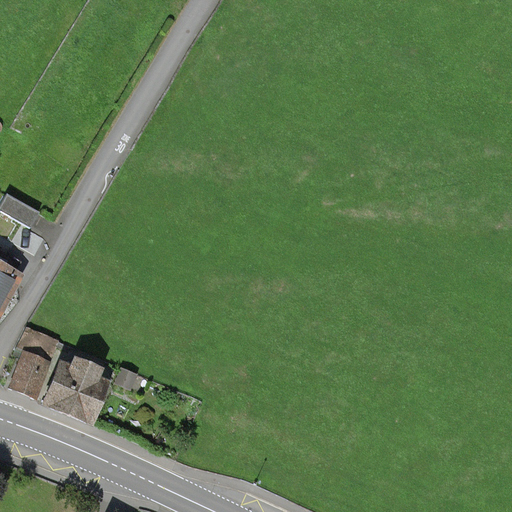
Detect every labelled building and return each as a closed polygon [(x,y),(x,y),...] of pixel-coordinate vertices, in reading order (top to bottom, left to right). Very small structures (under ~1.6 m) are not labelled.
[(4,196),(0,203),(0,214),(28,230),(37,213),(4,196)] [(0,309),(16,279),(15,271),(18,263),(0,253),(0,309)] [(22,354),(47,364),(56,343),(25,329),(16,351),(22,354)] [(22,354),(7,389),(32,400),(47,364),(22,354)] [(57,367),(41,405),(87,424),(103,385),(93,381),(97,373),(72,362),(68,371),(57,367)] [(122,373),(117,384),(127,389),(132,378),(122,373)]
